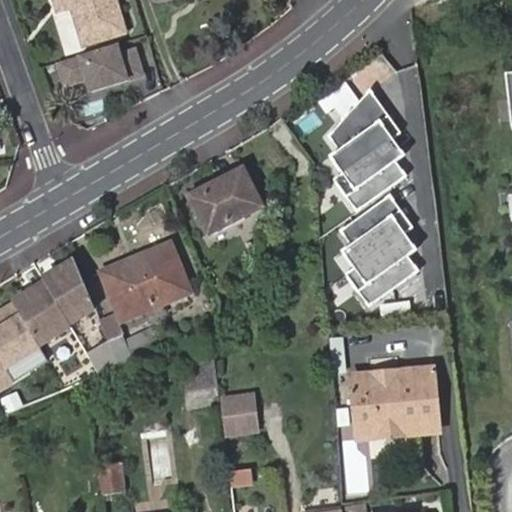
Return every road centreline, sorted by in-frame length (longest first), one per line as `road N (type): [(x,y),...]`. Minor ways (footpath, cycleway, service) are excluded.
road 1 (tertiary): [(64,200),(283,68),(363,0)]
road 2 (residential): [(64,200),(0,24)]
